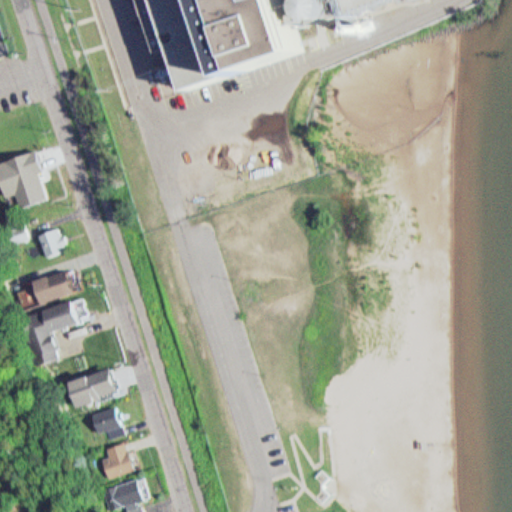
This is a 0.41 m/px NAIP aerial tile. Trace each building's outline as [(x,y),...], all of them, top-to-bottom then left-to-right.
[(146,0),(150,14),(167,37),(171,50),(184,51),(201,72),(206,91),(341,57),(337,40),(351,36),(352,22),(370,17),(366,1),(365,0),(345,0),(344,20),(330,24),(323,0),(146,0)] [(0,55),(12,52),(0,14),(0,55)] [(268,163),(282,158),(270,126),(256,130),(268,163)] [(40,234),(48,258),(71,251),(69,245),(73,243),(70,235),(66,236),(63,227),(40,234)] [(74,269),(38,280),(45,303),(81,292),(74,269)] [(472,293),(473,304),(481,303),(479,292),(472,293)] [(77,298),(85,322),(53,333),(45,309),(77,298)] [(94,413),(103,442),(129,434),(120,405),(94,413)] [(130,440),(139,468),(110,477),(102,448),(130,440)] [(331,468),(323,476),(326,479),(325,497),(331,502),(339,493),(332,487),(332,484),(339,477),(331,468)] [(142,476),(151,507),(134,511),(109,511),(102,488),(142,476)]
